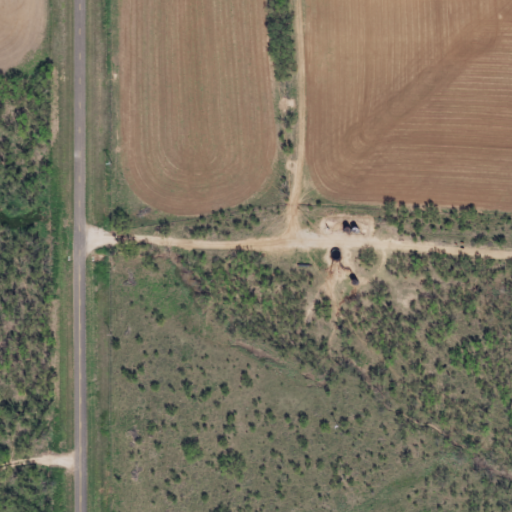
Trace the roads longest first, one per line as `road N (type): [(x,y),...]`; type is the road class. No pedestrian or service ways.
road 1 (tertiary): [(70,511),(78,0)]
road 2 (residential): [(80,256),(511,263)]
road 3 (residential): [(287,260),(313,208),(291,0)]
